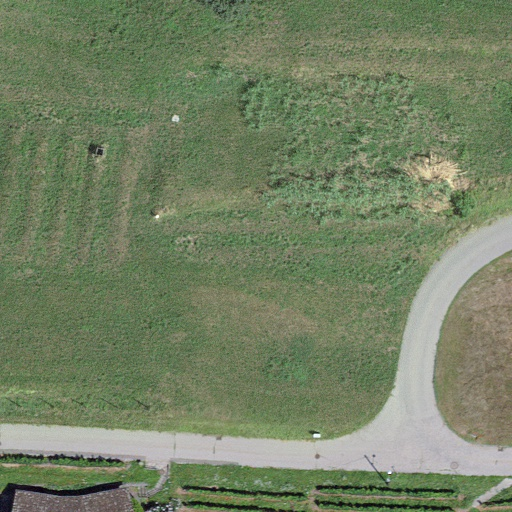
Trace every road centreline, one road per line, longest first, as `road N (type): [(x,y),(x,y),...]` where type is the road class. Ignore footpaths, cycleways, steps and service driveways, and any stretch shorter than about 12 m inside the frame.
road 1 (unclassified): [(405,461),(0,447)]
road 2 (unclassified): [(511,234),(496,237),(455,272),(418,330),(405,461)]
